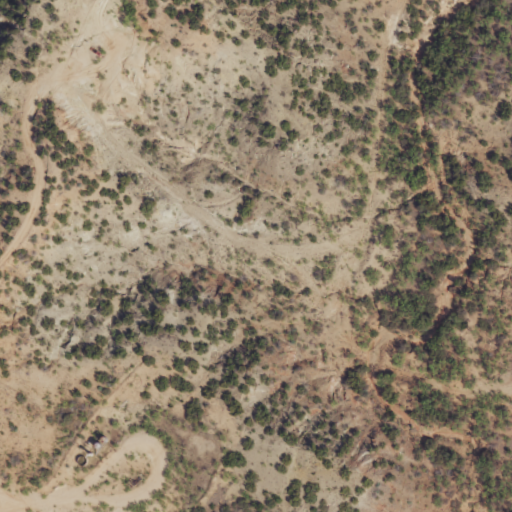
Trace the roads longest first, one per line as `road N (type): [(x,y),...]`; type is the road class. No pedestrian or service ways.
road 1 (track): [(511,387),(453,405),(413,405),(342,344),(246,298),(134,166),(114,130),(114,0)]
road 2 (track): [(430,0),(403,43),(342,344)]
